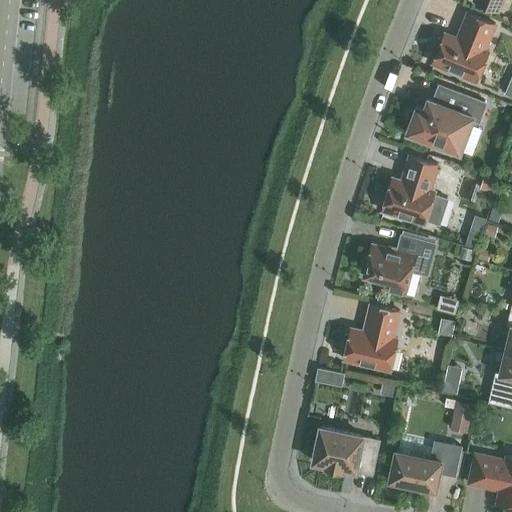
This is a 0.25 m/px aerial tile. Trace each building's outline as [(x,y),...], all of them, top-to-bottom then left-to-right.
[(473,0),(497,10),(501,0),(473,0)] [(495,23),(467,11),(456,36),(444,31),(442,38),(438,36),(431,54),(434,55),(432,62),(476,80),(489,50),(485,48),(495,23)] [(485,101),(439,84),(433,99),(428,97),(424,108),(416,105),(415,109),(410,110),(406,119),(409,123),(406,131),(411,132),(411,137),(424,142),(428,139),(460,151),(472,118),(478,120),(485,101)] [(391,177),(382,208),(424,222),(425,219),(439,223),(447,198),(433,193),(434,190),(430,189),(438,163),(409,154),(401,180),(391,177)] [(484,173),(479,188),(491,192),(496,177),(484,173)] [(492,206),(488,218),(498,221),(502,210),(492,206)] [(474,214),(465,244),(476,247),(486,217),(474,214)] [(497,226),(487,223),(484,233),(494,236),(497,226)] [(366,256),(362,263),(362,271),(364,271),(363,273),(385,279),(383,287),(404,292),(411,269),(426,273),(434,243),(401,234),(401,235),(403,235),(399,250),(372,242),(368,256),(366,256)] [(461,246),(458,256),(470,260),(474,249),(461,246)] [(490,250),(480,247),(477,258),(487,260),(490,250)] [(426,283),(423,295),(439,299),(442,287),(426,283)] [(345,351),(343,358),(390,369),(397,337),(393,336),(399,310),(369,303),(363,329),(350,326),(349,333),(345,332),(341,351),(345,351)] [(511,406),(511,401),(511,350),(506,349),(500,371),(495,370),(487,401),(511,406)] [(456,392),(462,367),(448,364),(442,389),(456,392)] [(396,385),(382,382),(380,393),(394,396),(396,385)] [(473,403),(456,399),(454,408),(450,428),(467,431),(473,403)] [(312,460),(326,463),(326,465),(341,469),(342,467),(355,470),(356,467),(371,471),(378,440),(362,436),(363,434),(320,425),(312,460)] [(443,446),(433,443),(431,457),(395,449),(389,479),(392,479),(392,482),(404,485),(405,482),(435,488),(439,471),(455,474),(461,445),(444,442),(443,446)] [(511,455),(506,454),(505,458),(475,452),(468,482),(491,487),(491,485),(499,486),(496,501),(503,503),(502,507),(511,509),(511,455)]
